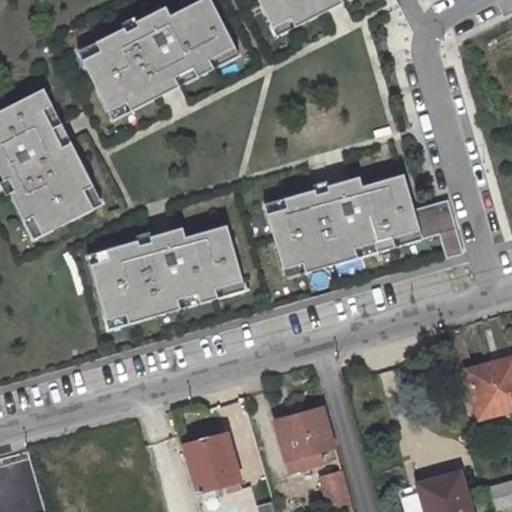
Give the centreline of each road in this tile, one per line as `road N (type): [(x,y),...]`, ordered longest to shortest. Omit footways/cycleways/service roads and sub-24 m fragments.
road 1 (residential): [(0,435),(494,290)]
road 2 (residential): [(476,0),(429,28),(425,45),(494,290)]
